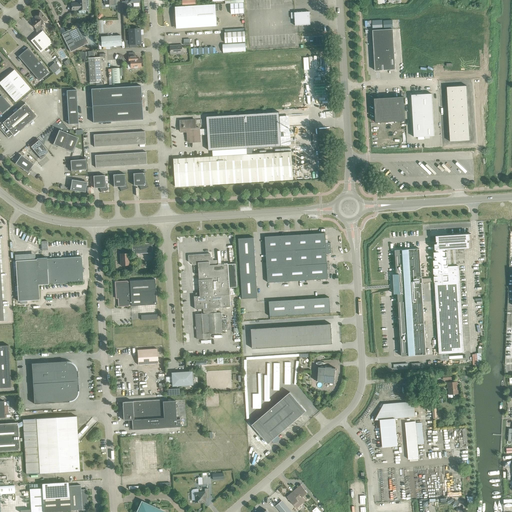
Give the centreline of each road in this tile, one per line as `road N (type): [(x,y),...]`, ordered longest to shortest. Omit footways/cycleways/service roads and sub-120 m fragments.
road 1 (unclassified): [(113,511),(96,223)]
road 2 (unknown): [(359,318),(251,324),(247,347),(360,345)]
road 3 (unclassified): [(164,219),(151,0)]
road 4 (tertiary): [(349,163),(339,0)]
road 5 (unclassified): [(338,419),(361,381),(355,264)]
road 6 (unknown): [(183,245),(190,347),(227,344),(231,333)]
road 7 (unclassified): [(175,367),(164,219)]
road 8 (unclassified): [(230,511),(338,419)]
